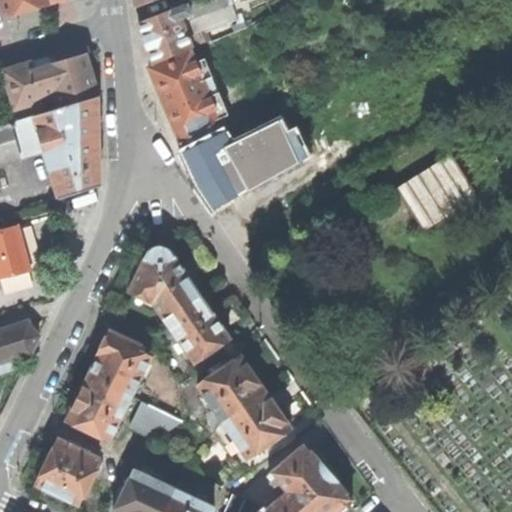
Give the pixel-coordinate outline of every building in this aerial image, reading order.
[(1,0),(6,16),(20,12),(64,1),(63,0),(1,0)] [(154,64),(191,48),(181,19),(225,2),(224,0),(197,0),(138,22),(146,43),(154,64)] [(286,9),(307,0),(247,0),(256,20),(285,7),(286,9)] [(228,83),(266,67),(249,25),(211,41),(228,83)] [(160,96),(184,152),(225,132),(209,96),(216,93),(211,79),(204,82),(190,50),(149,67),(160,96)] [(57,96),(60,108),(99,96),(92,72),(86,54),(52,64),(50,58),(5,70),(16,108),(57,96)] [(276,77),(252,87),(262,111),(286,100),(276,77)] [(0,162),(46,148),(60,199),(101,186),(100,143),(99,96),(60,108),(0,125),(0,162)] [(198,182),(234,164),(226,147),(276,122),(270,109),(225,132),(184,152),(191,167),(198,182)] [(420,227),(472,195),(448,157),(396,188),(420,227)] [(215,193),(244,179),(239,168),(210,183),(215,193)] [(0,217),(0,278),(31,270),(25,248),(18,224),(5,228),(2,217),(0,217)] [(151,302),(164,320),(201,296),(167,247),(152,247),(136,279),(130,291),(138,295),(134,303),(147,310),(151,302)] [(213,313),(201,296),(164,320),(194,362),(230,338),(213,313)] [(0,361),(32,352),(36,343),(40,335),(32,326),(30,320),(0,329),(0,361)] [(99,355),(89,375),(133,396),(151,356),(139,350),(141,345),(110,330),(99,355)] [(254,374),(242,355),(222,368),(220,368),(211,374),(211,376),(198,384),(223,421),(265,392),(254,374)] [(171,370),(149,403),(185,420),(180,384),(171,370)] [(66,420),(111,442),(133,396),(89,375),(76,401),(66,420)] [(278,409),(265,392),(223,421),(249,457),(261,449),(263,449),(273,443),(273,441),(292,428),(278,409)] [(149,403),(141,400),(132,423),(165,433),(185,420),(149,403)] [(35,485),(77,504),(85,485),(87,486),(92,475),(88,473),(96,457),(58,438),(46,462),(35,485)] [(331,473),(304,444),(270,473),(286,490),(273,502),(272,500),(260,511),(261,511),(336,511),(353,498),(331,473)] [(162,511),(174,488),(134,470),(128,483),(126,484),(121,494),(122,496),(114,511),(162,511)] [(211,511),(214,506),(174,488),(162,511),(211,511)] [(223,511),(238,511),(246,499),(233,492),(223,511)]
